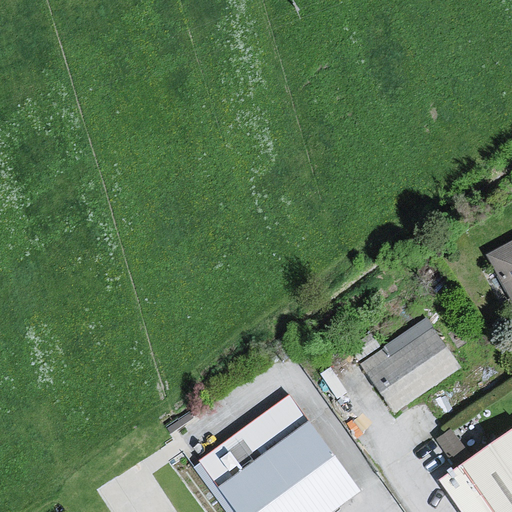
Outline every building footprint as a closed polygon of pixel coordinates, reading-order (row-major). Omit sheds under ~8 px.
[(511,244),(484,259),(511,306),(511,244)] [(347,352),(392,418),(460,372),(432,335),(389,360),(368,337),(347,352)] [(286,401),(197,462),(232,511),(337,511),(359,498),(286,401)] [(439,434),(453,458),(469,449),(454,425),(439,434)] [(511,511),(511,433),(437,485),(456,511),(511,511)]
